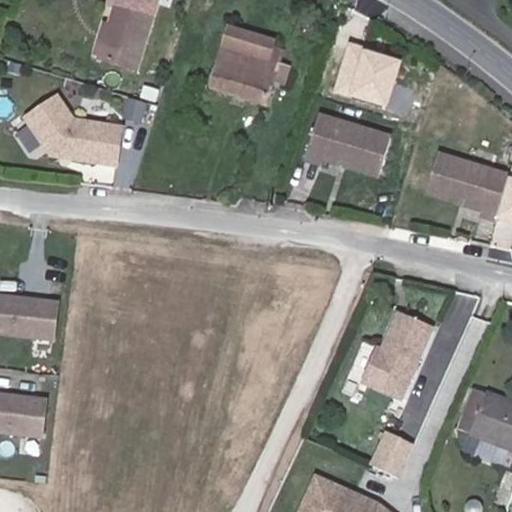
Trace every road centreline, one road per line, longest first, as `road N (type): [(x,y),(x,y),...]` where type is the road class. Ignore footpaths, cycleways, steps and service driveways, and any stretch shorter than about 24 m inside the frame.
road 1 (residential): [(0,197),(366,242)]
road 2 (residential): [(366,242),(242,511)]
road 3 (residential): [(366,242),(511,275)]
road 4 (unclassified): [(404,0),(511,77)]
